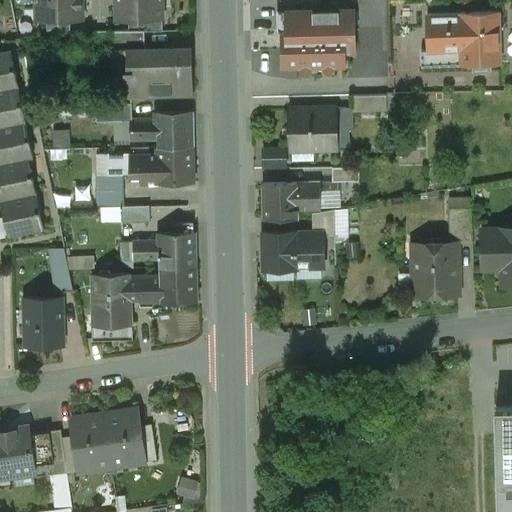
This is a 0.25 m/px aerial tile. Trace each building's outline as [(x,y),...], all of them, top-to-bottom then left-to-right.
[(81,0),(35,0),(36,21),(46,21),(70,21),(82,21),(81,0)] [(162,19),(161,0),(115,0),(116,20),(128,20),(162,19)] [(355,9),(277,11),(278,31),(287,35),(287,46),(283,48),(281,48),(282,70),(299,69),(300,70),(306,75),(311,69),(312,70),(312,69),(322,69),(323,69),(329,75),(334,69),(335,69),(335,68),(346,68),(345,54),(356,53),(355,9)] [(499,13),(460,14),(460,15),(428,16),(428,50),(429,52),(461,51),(462,65),(463,65),(500,64),(500,63),(499,13)] [(162,19),(128,20),(129,32),(144,32),(162,31),(162,19)] [(70,33),(70,21),(46,21),(46,35),(64,33),(70,33)] [(129,32),(110,32),(112,96),(190,95),(190,58),(156,59),(156,62),(145,62),(144,32),(129,32)] [(461,51),(429,52),(428,50),(421,51),(421,67),(463,66),(463,65),(462,65),(461,51)] [(11,51),(0,52),(0,90),(18,87),(11,51)] [(18,87),(0,90),(0,127),(26,122),(18,87)] [(386,95),(352,96),(352,112),(387,112),(386,95)] [(131,104),(95,106),(96,123),(129,121),(130,121),(132,121),(132,120),(131,104)] [(322,110),(306,110),(306,109),(290,109),(292,150),(338,148),(337,108),(322,109),(322,110)] [(191,147),(191,112),(156,113),(156,120),(132,120),(132,121),(130,121),(129,121),(130,140),(157,140),(158,148),(191,147)] [(26,122),(0,127),(0,164),(29,159),(33,158),(26,122)] [(57,129),(57,144),(72,145),(72,129),(57,129)] [(192,182),(191,147),(158,148),(158,175),(158,182),(192,182)] [(131,153),(96,154),(97,176),(123,175),(158,175),(158,155),(131,156),(131,153)] [(289,166),(289,156),(259,155),(259,166),(289,166)] [(29,159),(0,164),(0,196),(1,201),(36,193),(29,159)] [(359,182),(359,168),(332,168),(332,182),(359,182)] [(124,207),(123,175),(97,176),(97,207),(121,207),(124,207)] [(320,182),(264,184),(264,220),(298,219),(297,210),(320,210),(320,208),(320,190),(320,182)] [(345,190),(320,190),(320,208),(345,207),(345,190)] [(36,193),(1,201),(8,237),(44,229),(36,193)] [(149,223),(149,206),(124,207),(121,207),(121,223),(149,223)] [(472,244),(471,208),(448,208),(449,242),(457,242),(457,244),(472,244)] [(193,233),(193,223),(174,224),(174,233),(159,233),(159,241),(160,259),(160,268),(194,267),(194,233),(193,233)] [(297,229),(265,230),(266,264),(298,264),(298,256),(298,234),(297,229)] [(511,229),(486,230),(487,255),(503,254),(504,286),(511,286),(511,229)] [(334,233),(298,234),(298,256),(335,255),(334,233)] [(160,259),(159,241),(121,242),(122,260),(160,259)] [(449,242),(413,243),(414,295),(458,295),(457,244),(457,242),(449,242)] [(73,292),(64,248),(50,248),(55,292),(73,292)] [(97,267),(97,254),(75,255),(76,268),(97,267)] [(129,273),(93,274),(95,340),(131,339),(130,300),(139,300),(139,303),(195,302),(195,301),(194,268),(194,267),(160,268),(160,275),(129,276),(129,273)] [(60,297),(26,298),(27,346),(61,345),(60,297)] [(511,511),(511,407),(495,408),(497,511),(511,511)] [(136,409),(104,414),(112,467),(144,462),(138,426),(136,409)] [(104,414),(72,418),(75,436),(80,471),(112,467),(104,414)] [(152,424),(138,426),(144,462),(157,460),(152,424)] [(60,430),(30,434),(34,466),(65,461),(61,438),(60,430)] [(0,433),(0,474),(18,472),(18,468),(34,466),(30,434),(29,431),(0,435),(0,433)] [(75,436),(61,438),(65,461),(66,473),(80,471),(75,436)] [(181,493),(198,495),(201,479),(183,477),(181,493)]
